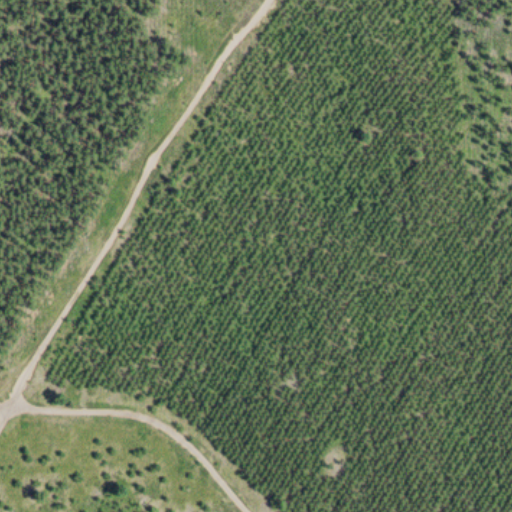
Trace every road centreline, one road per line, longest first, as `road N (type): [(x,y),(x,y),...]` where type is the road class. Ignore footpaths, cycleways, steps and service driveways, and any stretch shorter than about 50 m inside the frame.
road 1 (track): [(0,424),(263,0)]
road 2 (track): [(245,511),(180,438),(149,418),(0,405)]
